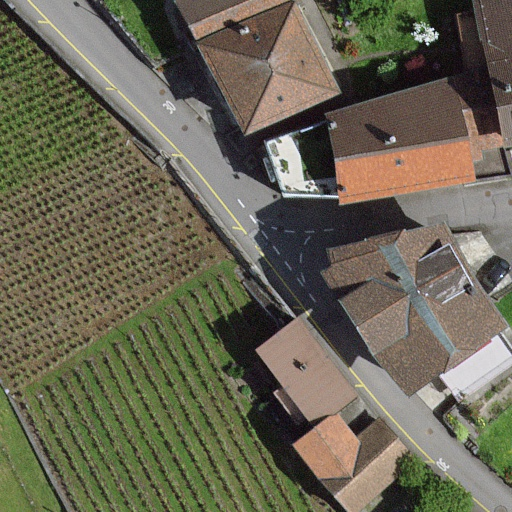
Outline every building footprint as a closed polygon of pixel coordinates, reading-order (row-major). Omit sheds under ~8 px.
[(246,129),(335,90),(289,0),(184,0),(179,2),(199,39),(246,129)] [(475,180),(511,173),(506,143),(511,141),(511,0),(478,0),(481,12),(464,15),(475,74),(456,79),(329,114),(332,123),(270,143),(275,163),(283,193),(338,191),(341,205),(455,183),(475,180)] [(333,251),(341,291),(346,298),(408,389),(497,329),(434,229),(333,251)] [(314,342),(300,323),(262,351),(315,422),(353,394),(314,342)] [(0,511),(45,511),(0,413),(0,511)] [(413,461),(382,422),(357,443),(339,422),(302,452),(351,511),(413,461)]
